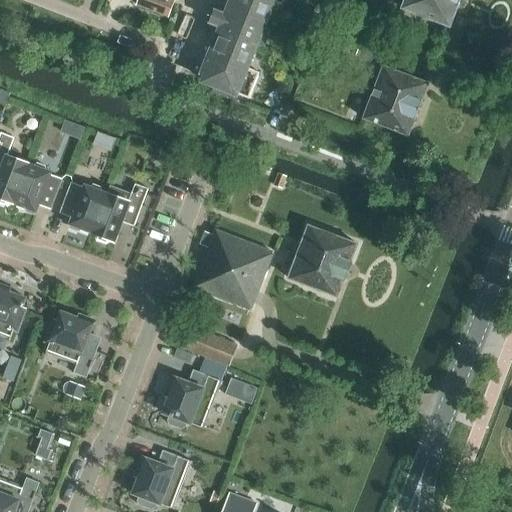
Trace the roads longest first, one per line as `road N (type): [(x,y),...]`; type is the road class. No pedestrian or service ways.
road 1 (tertiary): [(423,471),(511,241)]
road 2 (residential): [(77,511),(161,299)]
road 3 (residential): [(0,244),(161,299)]
road 4 (residential): [(172,53),(33,0)]
road 5 (residential): [(161,299),(205,172)]
